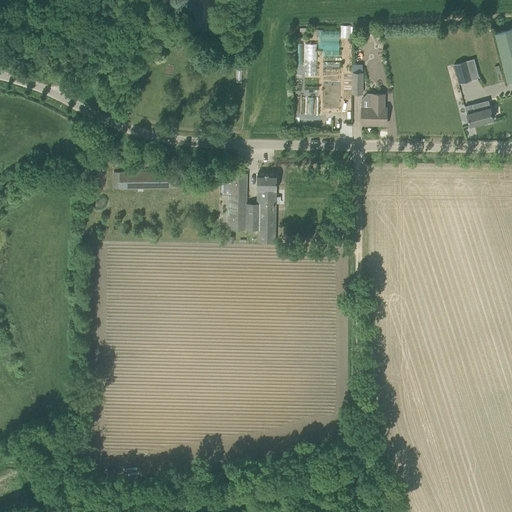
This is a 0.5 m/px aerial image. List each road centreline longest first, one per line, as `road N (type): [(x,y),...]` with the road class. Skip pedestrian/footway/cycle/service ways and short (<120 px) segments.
road 1 (unclassified): [(511,150),(178,137),(121,128),(57,95)]
road 2 (track): [(392,511),(359,446),(359,146)]
road 3 (track): [(74,511),(84,498),(359,446)]
road 4 (unclassified): [(57,95),(133,42),(144,0)]
